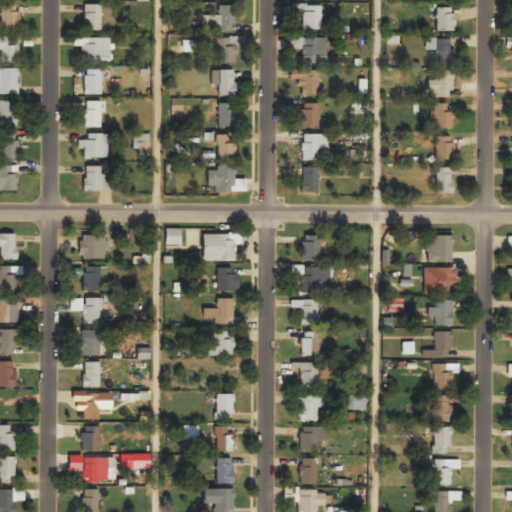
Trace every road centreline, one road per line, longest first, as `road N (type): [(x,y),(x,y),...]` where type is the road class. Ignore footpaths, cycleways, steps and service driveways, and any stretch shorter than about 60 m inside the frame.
road 1 (residential): [(49,511),(53,0)]
road 2 (residential): [(266,511),(270,0)]
road 3 (residential): [(511,214),(0,211)]
road 4 (residential): [(485,511),(487,0)]
